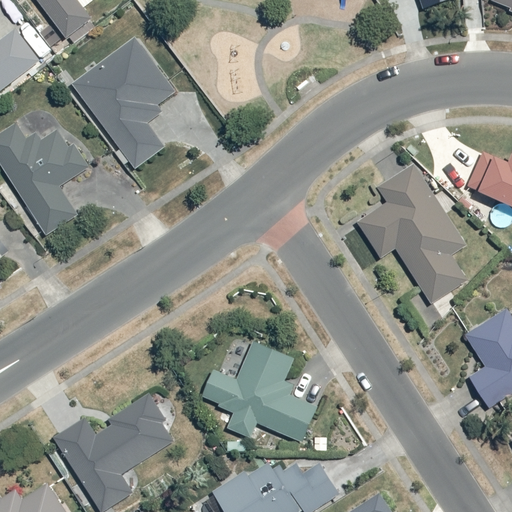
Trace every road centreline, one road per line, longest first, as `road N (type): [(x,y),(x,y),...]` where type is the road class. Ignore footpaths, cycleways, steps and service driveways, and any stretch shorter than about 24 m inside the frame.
road 1 (residential): [(265,193),(469,511)]
road 2 (residential): [(0,372),(265,193)]
road 3 (residential): [(265,193),(364,107),(423,83),(511,78)]
